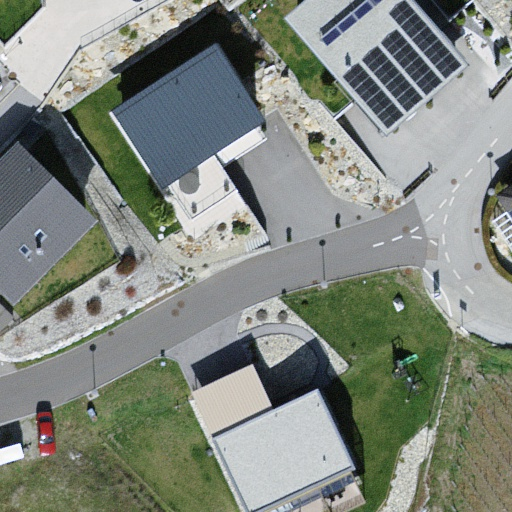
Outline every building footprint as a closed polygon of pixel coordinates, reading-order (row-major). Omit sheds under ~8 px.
[(396,0),(313,0),(284,24),(385,147),(464,82),(396,0)] [(218,48),(104,118),(155,207),(262,131),(218,48)] [(17,153),(0,169),(0,294),(14,308),(93,227),(17,153)] [(511,186),(487,202),(511,242),(511,186)] [(320,341),(190,396),(239,511),(355,511),(387,498),(320,341)]
